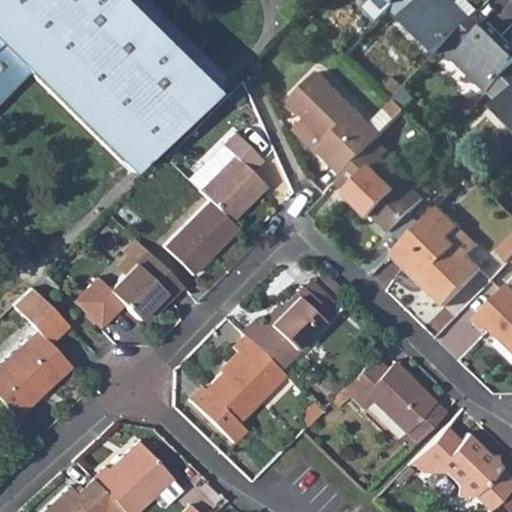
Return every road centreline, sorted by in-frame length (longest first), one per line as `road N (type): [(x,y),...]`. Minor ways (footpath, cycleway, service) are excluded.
road 1 (residential): [(130,375),(292,216),(469,390),(511,416)]
road 2 (residential): [(300,511),(239,482),(130,375)]
road 3 (residential): [(0,498),(130,375)]
